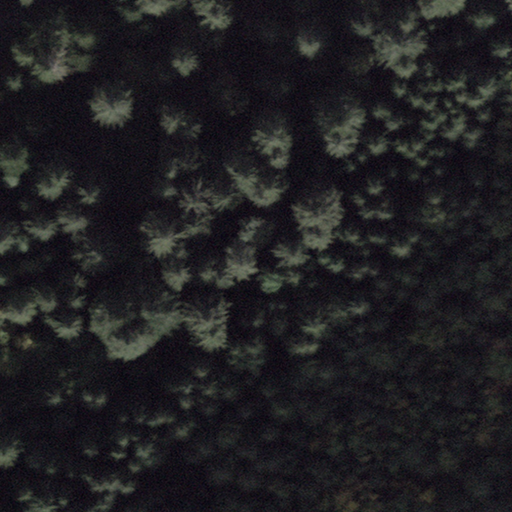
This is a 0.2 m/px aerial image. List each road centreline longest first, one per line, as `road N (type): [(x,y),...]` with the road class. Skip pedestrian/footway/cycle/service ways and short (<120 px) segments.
road 1 (track): [(0,365),(242,349),(258,374),(79,511)]
road 2 (track): [(264,0),(0,230)]
